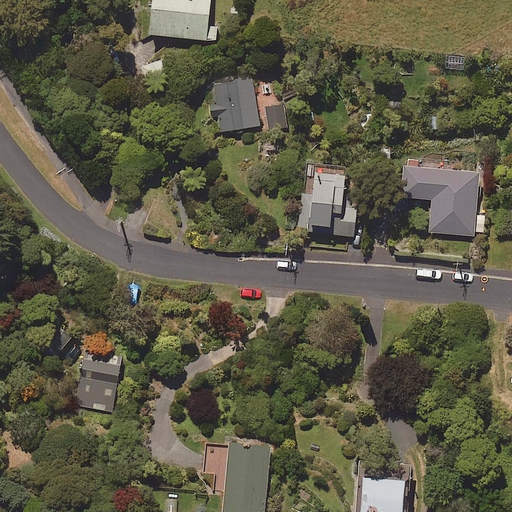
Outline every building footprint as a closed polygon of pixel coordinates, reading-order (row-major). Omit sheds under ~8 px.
[(210,0),(153,0),(151,39),(217,44),(218,27),(209,26),(210,0)] [(209,104),(210,112),(217,111),(220,132),(259,126),(252,79),(213,85),(215,103),(209,104)] [(480,215),(482,175),(405,171),(404,199),(433,201),(431,233),(485,236),(486,215),(480,215)] [(345,179),(308,177),(307,198),(302,197),(300,232),(332,234),(331,237),(355,239),(358,194),(344,194),(345,179)] [(84,357),(81,373),(102,377),(105,361),(84,357)] [(108,384),(81,379),(76,407),(102,411),(108,384)] [(264,511),(270,453),(231,449),(224,511),(264,511)] [(403,511),(405,488),(363,485),(361,511),(403,511)]
